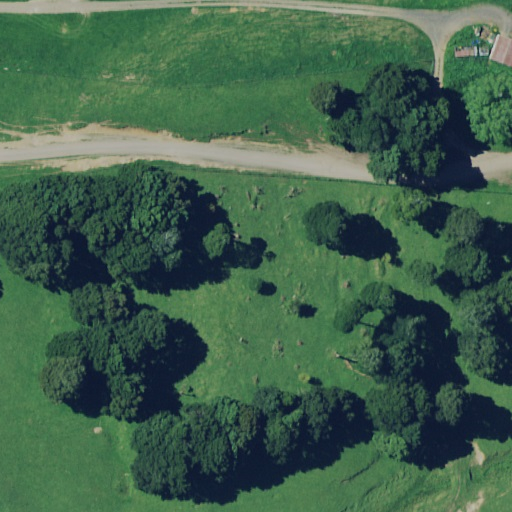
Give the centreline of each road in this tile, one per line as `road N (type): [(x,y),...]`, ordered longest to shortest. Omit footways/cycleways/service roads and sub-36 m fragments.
road 1 (track): [(178,0),(387,22)]
road 2 (track): [(511,139),(474,128),(387,22)]
road 3 (track): [(511,18),(387,22)]
